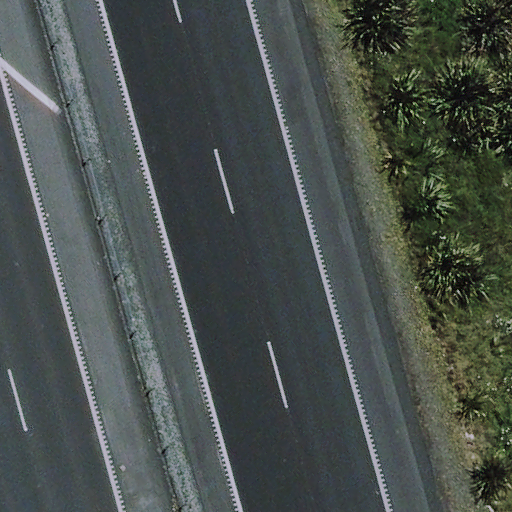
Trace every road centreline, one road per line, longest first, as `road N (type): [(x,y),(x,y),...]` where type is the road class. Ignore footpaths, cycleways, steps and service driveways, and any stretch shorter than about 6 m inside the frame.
road 1 (motorway): [(189,0),(328,511)]
road 2 (motorway): [(67,511),(0,257)]
